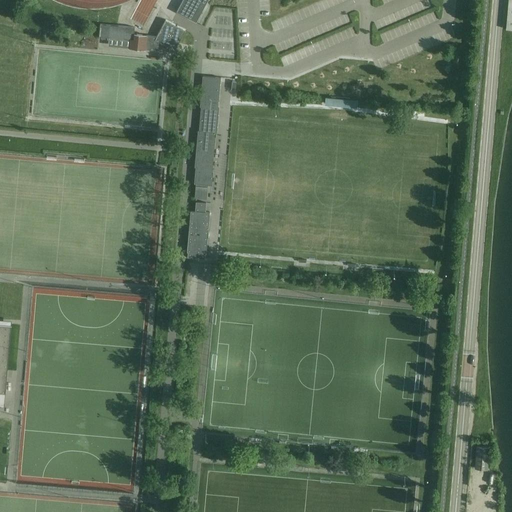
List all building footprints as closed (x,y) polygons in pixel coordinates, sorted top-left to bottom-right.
[(135,0),(129,14),(142,21),(150,3),(142,0),(135,0)] [(207,0),(182,0),(176,12),(196,22),(207,0)] [(185,30),(170,22),(165,20),(156,37),(146,35),(144,49),(154,50),(159,42),(174,50),(185,30)] [(144,49),(146,35),(134,34),(134,27),(116,25),(100,24),(99,36),(107,37),(130,39),(129,48),(144,49)] [(218,108),(221,77),(203,76),(200,107),(201,107),(199,130),(198,130),(194,167),(195,167),(194,184),(211,185),(212,173),(212,168),(216,133),(217,133),(219,108),(218,108)] [(323,91),(323,99),(355,101),(356,93),(323,91)] [(187,252),(188,252),(187,257),(204,259),(205,253),(206,253),(209,212),(205,211),(206,202),(195,201),(195,211),(190,210),(187,252)] [(0,393),(5,394),(7,370),(11,325),(0,323),(0,393)] [(486,469),(488,447),(477,446),(475,468),(486,469)]
